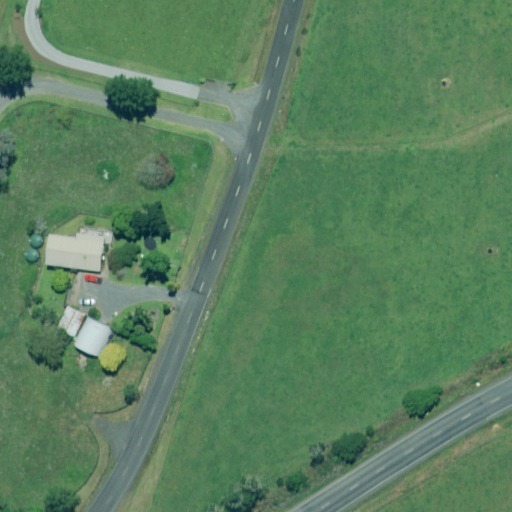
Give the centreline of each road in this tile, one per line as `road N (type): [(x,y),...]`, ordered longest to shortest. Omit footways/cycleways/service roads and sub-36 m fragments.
road 1 (unclassified): [(101,511),(145,430),(234,201),(292,0)]
road 2 (tertiary): [(310,511),(511,388)]
